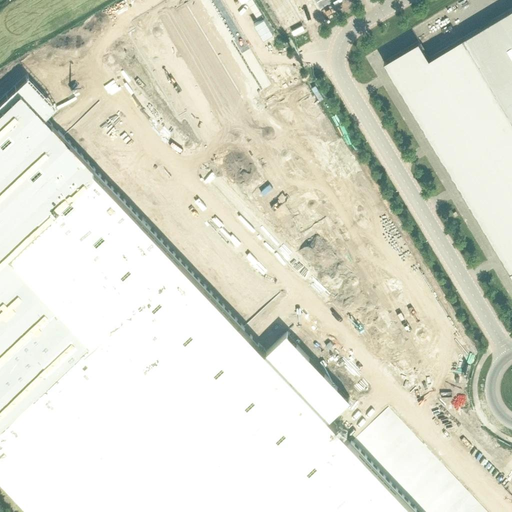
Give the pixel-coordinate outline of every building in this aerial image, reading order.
[(290,0),(278,0),(270,5),(274,11),(291,1),(290,0)] [(320,0),(316,3),(320,9),(334,1),(335,0),(320,0)] [(291,1),(274,11),(277,18),(295,7),(291,1)] [(463,36),(429,57),(419,40),(384,61),(510,270),(511,273),(511,6),(463,36)] [(295,7),(277,18),(281,24),(299,13),(295,7)] [(299,13),(281,24),(285,30),(303,20),(299,13)] [(0,106),(0,477),(33,511),(419,511),(330,417),(350,397),(349,396),(348,398),(287,333),(288,332),(287,331),(267,350),(138,214),(44,114),(56,103),(55,102),(53,104),(26,75),(28,74),(27,73),(0,98),(0,106)]
